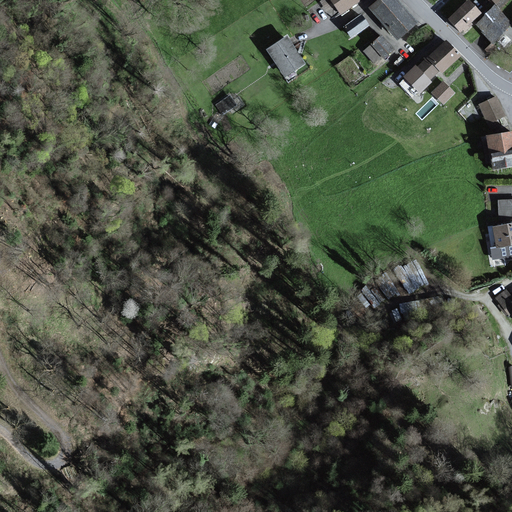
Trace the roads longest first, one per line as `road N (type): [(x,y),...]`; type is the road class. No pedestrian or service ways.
road 1 (track): [(0,427),(32,460),(54,463),(66,446),(0,359)]
road 2 (unclassified): [(410,0),(511,88)]
